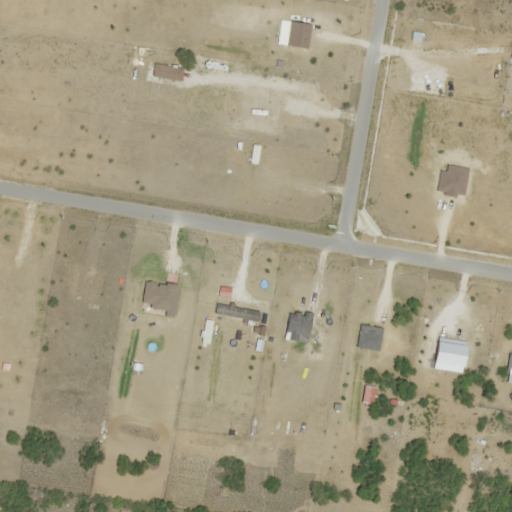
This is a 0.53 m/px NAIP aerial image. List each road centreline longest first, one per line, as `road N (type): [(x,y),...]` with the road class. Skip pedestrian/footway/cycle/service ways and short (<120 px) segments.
road 1 (residential): [(0,186),(511,272)]
road 2 (residential): [(381,0),(340,244)]
